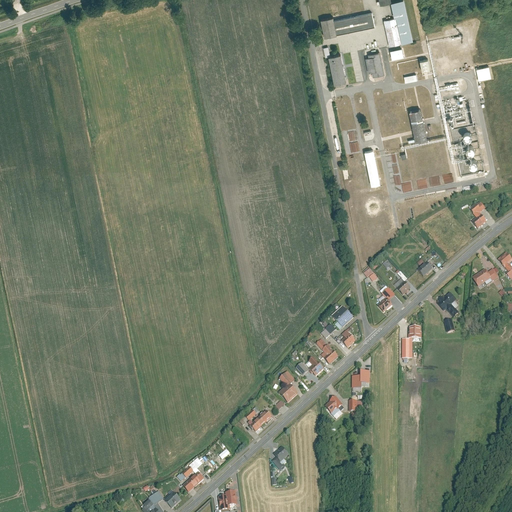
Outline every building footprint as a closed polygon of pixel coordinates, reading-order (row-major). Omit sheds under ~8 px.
[(384,18),(389,45),(413,40),(405,0),(393,0),(392,0),(396,16),(384,18)] [(321,16),(324,34),(337,32),(338,34),(376,25),(372,10),(335,18),(334,14),(321,16)] [(403,46),(391,48),(393,57),(404,55),(403,46)] [(366,56),(370,76),(384,73),(380,50),(369,53),(369,55),(366,56)] [(329,54),(335,82),(347,79),(341,52),(329,54)] [(420,61),(422,71),(430,70),(428,59),(420,61)] [(489,66),(476,69),(479,81),(492,78),(489,66)] [(416,74),(403,76),(405,83),(417,80),(416,74)] [(410,109),(416,139),(428,137),(422,107),(410,109)] [(365,149),(372,185),(380,184),(374,148),(365,149)] [(425,179),(417,181),(419,189),(427,187),(425,179)] [(401,184),(403,193),(412,191),(411,182),(401,184)] [(363,209),(374,218),(381,208),(370,200),(363,209)] [(479,210),(477,207),(471,212),(477,220),(473,224),(477,229),(486,222),(478,211),(479,210)] [(511,260),(506,253),(497,260),(507,272),(505,273),(510,279),(511,278),(511,268),(509,264),(511,261),(511,260)] [(426,262),(417,271),(423,277),(432,268),(426,262)] [(494,268),(487,273),(491,278),(493,281),(499,277),(494,268)] [(363,272),(366,278),(373,274),(371,269),(363,272)] [(399,270),(396,272),(402,281),(405,279),(399,270)] [(485,270),(473,277),(478,286),(491,278),(487,273),(485,270)] [(409,289),(404,282),(396,289),(402,295),(409,289)] [(381,292),(386,299),(377,306),(383,313),(392,306),(387,299),(392,295),(386,288),(381,292)] [(447,297),(437,306),(442,313),(446,310),(452,316),(456,313),(450,306),(453,304),(447,297)] [(352,318),(342,307),(332,316),(342,327),(352,318)] [(451,321),(444,323),(447,334),(455,332),(451,321)] [(409,332),(409,338),(422,338),(423,332),(421,332),(421,326),(410,326),(410,332),(409,332)] [(333,333),(328,327),(321,333),(326,339),(333,333)] [(355,342),(349,336),(341,343),(347,349),(355,342)] [(329,365),(338,357),(333,352),(332,353),(327,347),(326,348),(320,341),(316,345),(323,353),(320,356),(329,365)] [(322,369),(313,358),(309,362),(313,367),(308,370),(313,376),(322,369)] [(303,376),(308,372),(301,364),(296,368),(303,376)] [(353,377),(353,389),(361,389),(361,385),(369,385),(369,372),(360,372),(360,377),(353,377)] [(285,374),(279,379),(286,387),(279,393),(286,401),(296,391),(291,385),(293,383),(285,374)] [(343,406),(335,397),(330,401),(330,402),(325,407),(331,414),(337,409),(339,410),(343,406)] [(281,401),(275,406),(278,411),(285,405),(281,401)] [(356,401),(348,401),(348,412),(356,412),(356,401)] [(253,411),(245,418),(248,421),(256,414),(253,411)] [(266,411),(250,426),(256,432),(272,418),(266,411)] [(282,447),(273,455),(277,461),(274,463),(280,472),(285,467),(281,462),(289,456),(282,447)] [(226,450),(219,456),(222,460),(230,454),(226,450)] [(190,467),(182,474),(185,478),(193,471),(190,467)] [(198,473),(182,486),(188,492),(203,479),(198,473)] [(173,491),(163,500),(171,509),(181,500),(173,491)] [(234,492),(225,493),(225,497),(219,498),(220,511),(228,510),(227,506),(236,505),(234,492)] [(140,508),(144,511),(158,511),(149,500),(140,508)]
